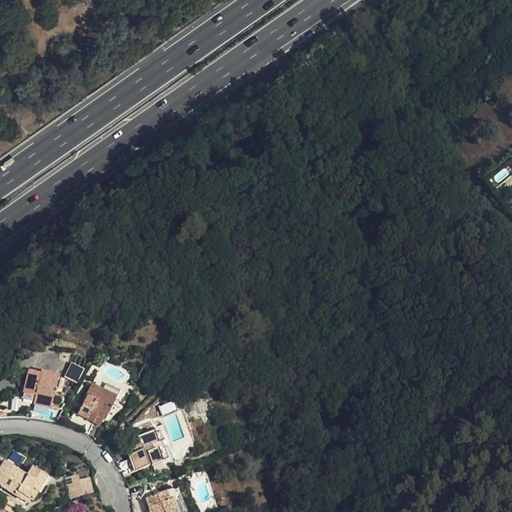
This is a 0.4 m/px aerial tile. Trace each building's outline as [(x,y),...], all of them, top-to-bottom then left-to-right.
[(77,381),(82,369),(70,365),(65,376),(77,381)] [(32,374),(26,394),(41,397),(39,405),(54,409),(62,379),(46,375),(45,378),(32,374)] [(79,420),(100,432),(101,428),(104,429),(113,413),(105,409),(107,405),(102,402),(103,398),(92,393),(85,402),(87,404),(79,420)] [(24,402),(39,405),(41,397),(26,394),(24,402)] [(2,398),(0,398),(0,413),(10,412),(10,408),(3,408),(2,398)] [(117,405),(103,398),(102,402),(107,405),(105,409),(113,413),(117,405)] [(131,455),(138,472),(165,461),(169,459),(157,427),(153,429),(136,436),(139,441),(131,445),(134,454),(131,455)] [(34,468),(29,475),(7,461),(0,471),(0,482),(14,492),(17,488),(30,497),(35,490),(31,487),(41,473),(34,468)] [(64,479),(69,500),(93,492),(88,473),(64,479)] [(173,511),(168,494),(146,500),(149,511),(173,511)]
